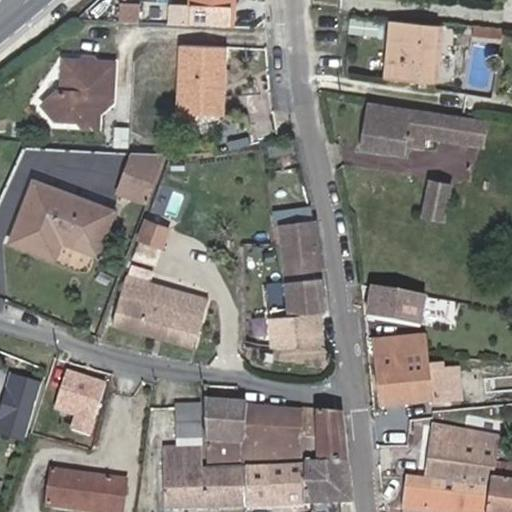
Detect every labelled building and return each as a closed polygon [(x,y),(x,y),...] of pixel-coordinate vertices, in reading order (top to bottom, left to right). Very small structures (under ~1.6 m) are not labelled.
[(116,22),(139,22),(139,2),(117,2),(116,22)] [(391,22),(385,79),(439,85),(444,28),(391,22)] [(230,48),(184,46),(181,111),(226,113),(230,48)] [(106,99),(114,100),(116,65),(98,64),(93,59),(79,58),(75,62),(62,61),(59,91),(46,105),(59,117),(76,118),(82,128),(94,128),(95,123),(106,113),(106,99)] [(114,105),(114,100),(106,99),(106,113),(114,105)] [(488,122),(367,104),(361,149),(406,156),(407,147),(426,150),(428,138),(484,148),(488,122)] [(296,153),(292,141),(269,144),(271,156),(296,153)] [(298,171),(296,153),(271,156),(273,174),(298,171)] [(149,206),(168,155),(136,154),(120,194),(149,206)] [(445,221),(452,186),(429,182),(422,217),(445,221)] [(115,214),(36,183),(12,242),(56,260),(63,243),(99,257),(115,214)] [(276,235),(282,234),(281,225),(313,223),(312,207),(273,211),(276,235)] [(291,315),(323,313),(327,313),(317,222),(313,223),(281,225),(282,234),(290,308),(291,315)] [(165,233),(142,224),(134,243),(158,251),(165,233)] [(128,278),(149,284),(151,275),(131,269),(128,278)] [(209,302),(149,284),(128,278),(113,324),(196,348),(209,302)] [(420,328),(426,297),(374,287),(371,305),(377,307),(375,319),(420,328)] [(429,326),(455,329),(458,302),(433,298),(429,326)] [(371,305),(369,318),(375,319),(377,307),(371,305)] [(294,347),(326,345),(323,313),(291,315),(290,308),(289,308),(273,310),(275,344),(293,345),(294,347)] [(431,406),(427,368),(424,338),(373,344),(381,412),(431,406)] [(443,366),(427,368),(431,406),(441,405),(447,404),(447,400),(446,396),(444,372),(443,366)] [(460,371),(444,372),(446,396),(462,394),(460,371)] [(6,391),(33,402),(41,383),(13,372),(6,391)] [(93,386),(52,374),(44,400),(47,401),(86,412),(93,386)] [(209,468),(243,467),(248,405),(249,402),(238,401),(238,387),(206,384),(209,468)] [(0,425),(20,434),(33,402),(6,391),(0,404),(0,425)] [(447,404),(441,405),(442,412),(454,410),(454,399),(447,400),(447,404)] [(86,412),(47,401),(43,416),(53,419),(54,416),(83,424),(86,412)] [(176,437),(202,437),(201,404),(175,405),(176,437)] [(246,467),(304,465),(305,411),(248,405),(243,467),(246,467)] [(304,465),(349,464),(344,415),(305,411),(304,465)] [(402,509),(423,511),(487,511),(496,464),(498,448),(499,440),(433,428),(426,479),(407,477),(402,509)] [(165,511),(249,509),(246,467),(243,467),(209,468),(205,468),(203,468),(202,446),(164,447),(165,511)] [(304,508),(353,506),(349,464),(304,465),(304,508)] [(511,511),(511,465),(496,464),(487,511),(511,511)] [(249,509),(304,508),(304,465),(246,467),(249,509)] [(46,506),(85,511),(123,511),(128,479),(51,468),(46,506)]
